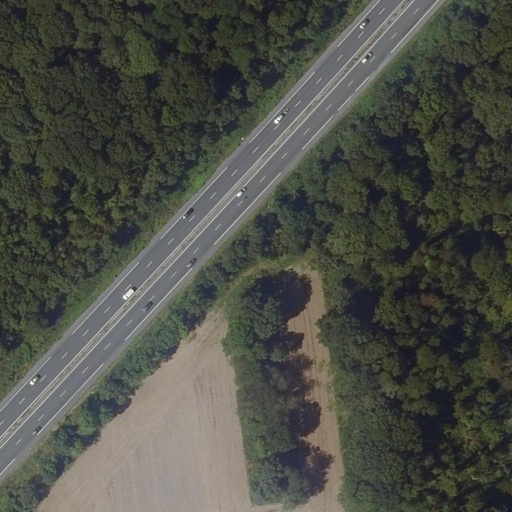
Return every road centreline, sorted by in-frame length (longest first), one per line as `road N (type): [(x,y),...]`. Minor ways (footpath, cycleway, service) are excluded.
road 1 (trunk): [(0,465),(425,0)]
road 2 (trunk): [(391,0),(0,425)]
road 3 (track): [(511,170),(269,261),(210,317)]
